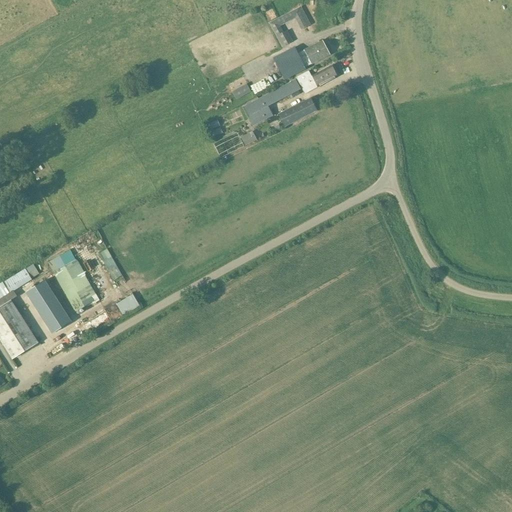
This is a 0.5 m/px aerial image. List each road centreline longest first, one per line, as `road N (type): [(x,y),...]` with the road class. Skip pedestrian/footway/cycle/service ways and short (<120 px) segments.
road 1 (unclassified): [(0,397),(387,181)]
road 2 (unclassified): [(387,181),(391,158),(358,32),(360,0)]
road 3 (unclassified): [(387,181),(445,282),(511,298)]
